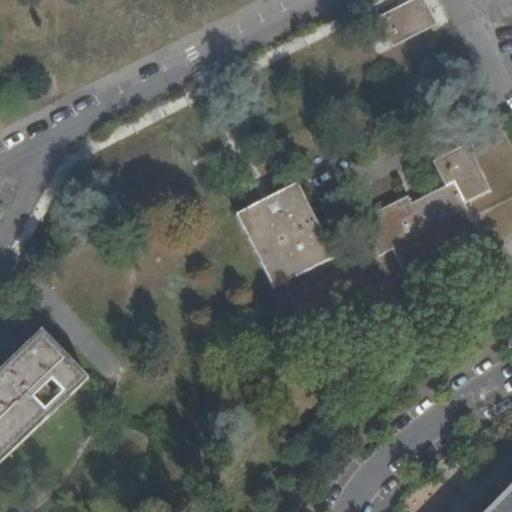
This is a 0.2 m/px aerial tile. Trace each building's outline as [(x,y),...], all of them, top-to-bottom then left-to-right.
[(392,47),(437,24),(424,0),(414,0),(377,18),(383,29),(392,47)] [(491,191),(468,144),(432,162),(444,187),(423,198),(411,204),(406,197),(360,221),(378,257),(393,250),(414,292),(490,253),(466,204),(491,191)] [(271,197),(262,202),(235,215),(273,290),(336,258),(297,184),(271,197)] [(0,464),(87,381),(41,332),(31,342),(0,371),(0,464)] [(511,511),(511,487),(487,511),(511,511)]
